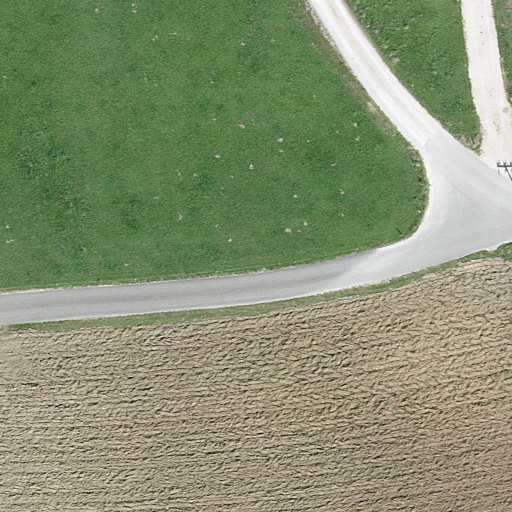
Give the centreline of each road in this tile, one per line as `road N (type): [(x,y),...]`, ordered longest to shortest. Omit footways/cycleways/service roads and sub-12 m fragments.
road 1 (unclassified): [(511,224),(271,286),(0,311)]
road 2 (track): [(511,213),(385,92),(325,0)]
road 3 (track): [(473,0),(511,179)]
